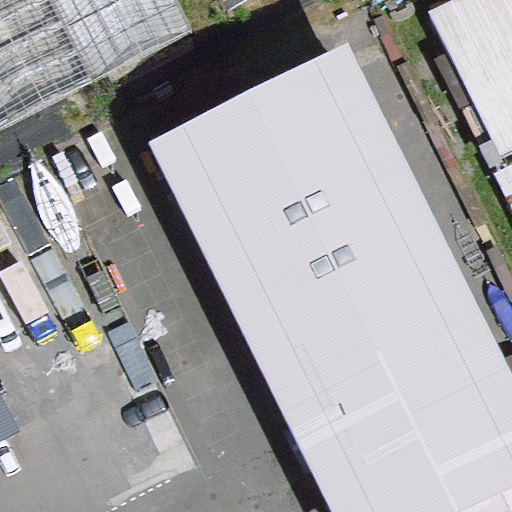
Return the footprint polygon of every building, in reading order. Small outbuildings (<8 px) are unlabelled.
[(0,0),(0,141),(194,40),(173,0),(0,0)] [(221,0),(231,18),(264,0),(221,0)] [(511,161),(511,0),(469,0),(423,23),(498,169),(511,161)] [(511,511),(511,363),(500,370),(348,67),(146,168),(318,511),(511,511)] [(0,464),(18,455),(0,419),(0,464)]
